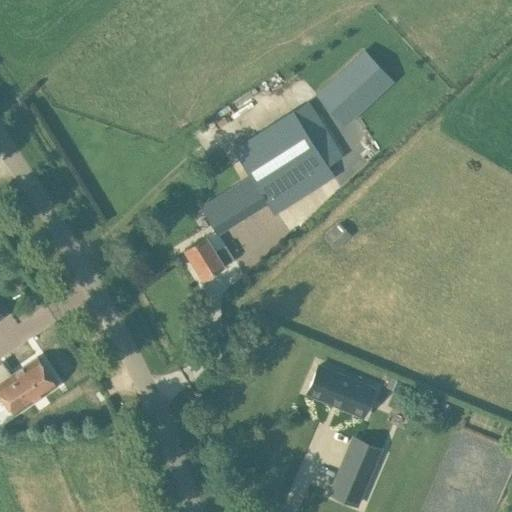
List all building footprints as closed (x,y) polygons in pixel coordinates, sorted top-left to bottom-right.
[(393,79),(364,49),(316,94),(345,124),(393,79)] [(251,174),(200,206),(218,234),(246,216),(268,203),(274,212),(332,176),(326,167),(344,156),(309,101),(292,111),(292,110),(234,147),(251,174)] [(338,223),(325,236),(336,248),(350,235),(338,223)] [(203,278),(224,264),(224,263),(234,257),(226,244),(225,245),(215,230),(206,236),(185,249),(203,278)] [(0,400),(3,398),(13,414),(56,384),(38,356),(11,374),(4,364),(0,367),(0,400)] [(318,365),(307,391),(361,415),(373,389),(318,365)] [(401,382),(390,378),(386,387),(397,392),(401,382)] [(330,493),(356,504),(379,448),(353,437),(330,493)]
